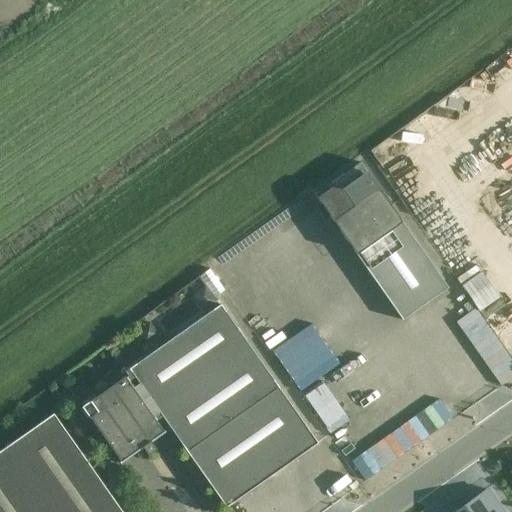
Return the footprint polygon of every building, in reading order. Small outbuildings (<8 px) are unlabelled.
[(359,163),(337,179),(314,196),(402,321),(448,288),(378,189),(359,163)] [(206,285),(192,295),(203,312),(217,303),(214,297),(206,285)] [(128,369),(131,372),(164,420),(225,508),(317,443),(267,371),(220,305),(128,369)] [(149,322),(136,332),(145,345),(159,335),(149,322)] [(114,365),(102,373),(110,385),(122,376),(114,365)] [(131,372),(81,407),(109,447),(115,455),(118,460),(121,463),(142,448),(147,456),(156,450),(150,442),(144,434),(157,424),(164,420),(131,372)] [(56,392),(55,398),(58,403),(64,404),(69,401),(70,395),(66,390),(61,389),(56,392)] [(121,511),(53,414),(8,446),(54,511),(121,511)] [(54,511),(8,446),(0,451),(0,511),(54,511)] [(502,511),(486,490),(455,511),(502,511)]
